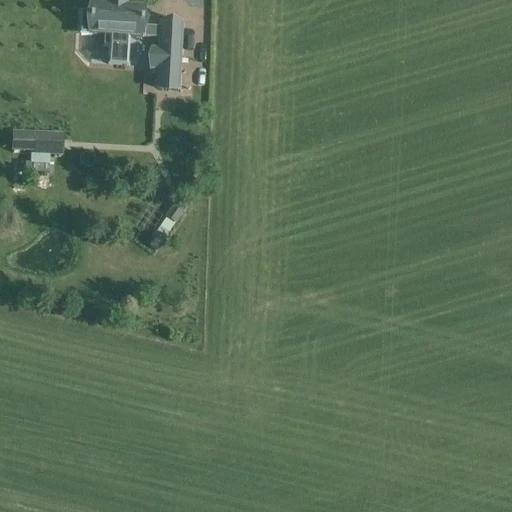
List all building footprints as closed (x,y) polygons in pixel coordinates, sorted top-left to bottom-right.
[(109,47),(127,48),(128,38),(158,40),(159,28),(145,28),(145,27),(145,26),(145,23),(142,22),(142,20),(141,20),(140,20),(141,16),(141,12),(141,8),(141,6),(140,6),(134,6),(125,6),(125,4),(107,3),(107,5),(94,4),(92,4),(92,3),(91,3),(91,5),(91,6),(91,13),(81,13),(80,20),(80,27),(79,35),(89,35),(89,36),(110,37),(109,47)] [(178,91),(181,25),(159,24),(159,28),(158,40),(158,50),(151,49),(150,71),(157,72),(156,89),(178,91)] [(32,153),(51,154),(52,136),(33,135),(32,153)] [(175,203),(165,218),(174,225),(185,209),(175,203)] [(156,238),(150,247),(156,251),(163,242),(156,238)]
